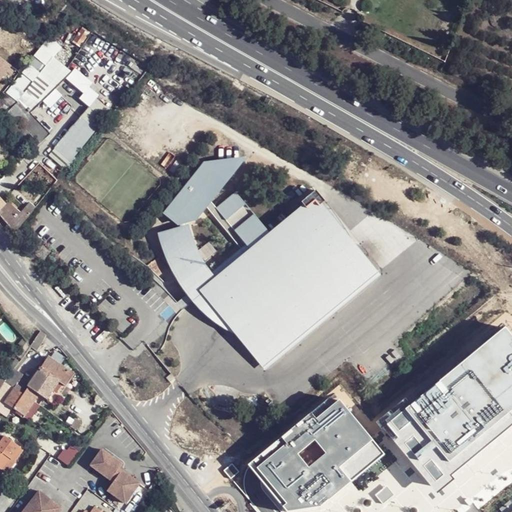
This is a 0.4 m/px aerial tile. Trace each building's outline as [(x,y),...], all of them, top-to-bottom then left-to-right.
[(23,75),(0,99),(0,120),(30,149),(50,127),(15,97),(46,63),(39,57),(23,75)] [(31,63),(25,60),(18,69),(23,73),(31,63)] [(0,78),(10,65),(6,62),(0,68),(0,78)] [(98,91),(47,146),(61,159),(112,103),(98,91)] [(253,155),(218,160),(232,182),(253,155)] [(218,160),(207,161),(163,214),(181,225),(200,219),(232,182),(218,160)] [(220,277),(206,289),(240,336),(265,371),(384,273),(333,203),(337,199),(327,190),(278,231),(255,249),(220,277)] [(235,191),(215,208),(255,249),(278,231),(235,191)] [(0,219),(8,229),(18,216),(1,199),(0,200),(0,219)] [(8,229),(11,233),(28,215),(22,210),(18,216),(8,229)] [(28,215),(11,233),(13,236),(28,216),(28,215)] [(193,232),(191,225),(159,234),(161,240),(164,248),(168,255),(171,262),(174,269),(177,275),(182,283),(206,289),(220,277),(211,264),(204,259),(201,252),(196,241),(193,232)] [(206,289),(182,283),(184,287),(188,292),(191,296),(194,299),(196,302),(198,305),(201,308),(204,311),(207,315),(211,318),(216,322),(221,325),(226,329),(231,332),(240,336),(206,289)] [(511,423),(511,335),(505,326),(412,405),(404,396),(374,419),(382,429),(437,494),(453,478),(450,475),(511,423)] [(48,335),(41,330),(32,345),(40,350),(48,335)] [(55,378),(66,387),(75,375),(64,368),(48,357),(28,387),(31,390),(37,394),(42,397),(48,387),(55,378)] [(24,376),(15,369),(9,378),(17,385),(20,381),(24,376)] [(60,396),(66,387),(55,378),(48,387),(60,396)] [(20,381),(17,385),(13,390),(26,398),(31,390),(28,387),(20,381)] [(26,398),(13,390),(5,403),(14,409),(18,412),(26,398)] [(334,395),(247,464),(286,511),(321,506),(385,454),(334,395)] [(14,409),(5,403),(0,410),(10,417),(14,409)] [(80,422),(75,419),(70,426),(76,429),(80,422)] [(13,460),(21,448),(5,436),(0,442),(0,441),(0,468),(5,471),(13,460)] [(26,451),(21,448),(13,460),(17,462),(26,451)] [(123,463),(103,449),(92,464),(112,479),(120,467),(123,463)] [(13,460),(5,471),(14,479),(23,467),(17,462),(13,460)] [(120,467),(112,479),(115,481),(123,470),(120,467)] [(141,483),(123,470),(115,481),(108,490),(126,503),(141,483)] [(60,511),(64,507),(42,489),(24,511),(60,511)]
